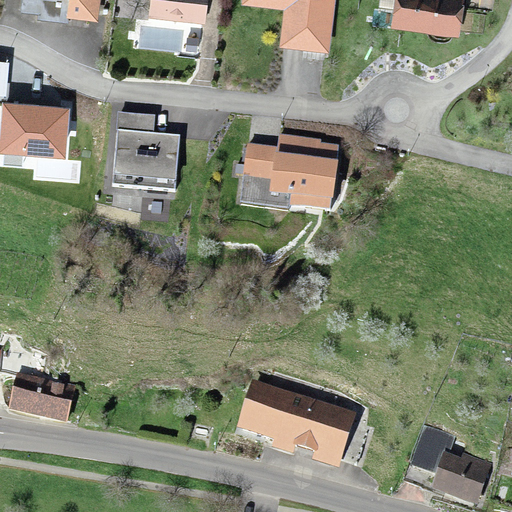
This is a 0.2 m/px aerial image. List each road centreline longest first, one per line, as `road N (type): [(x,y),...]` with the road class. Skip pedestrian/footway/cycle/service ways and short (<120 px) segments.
road 1 (tertiary): [(412,511),(169,456),(0,432)]
road 2 (residential): [(393,113),(114,93),(59,77),(0,44)]
road 3 (residential): [(511,36),(501,55),(461,83),(393,113)]
road 4 (residential): [(393,113),(426,142),(511,168)]
